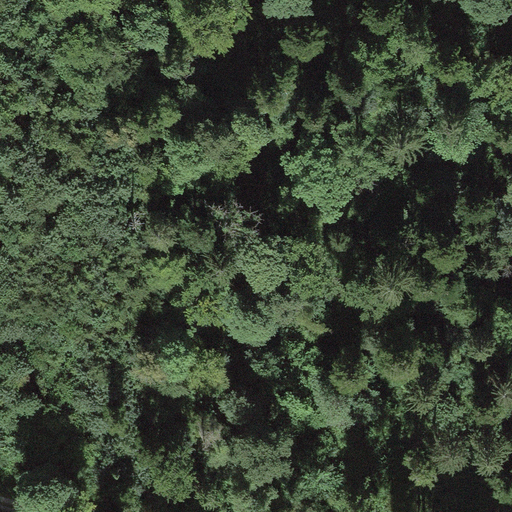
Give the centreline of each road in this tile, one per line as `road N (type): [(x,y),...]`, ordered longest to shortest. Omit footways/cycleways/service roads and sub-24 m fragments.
road 1 (track): [(373,511),(337,321),(364,246),(401,181),(448,167),(511,186)]
road 2 (track): [(72,511),(61,468),(0,356)]
road 3 (track): [(436,0),(511,118)]
